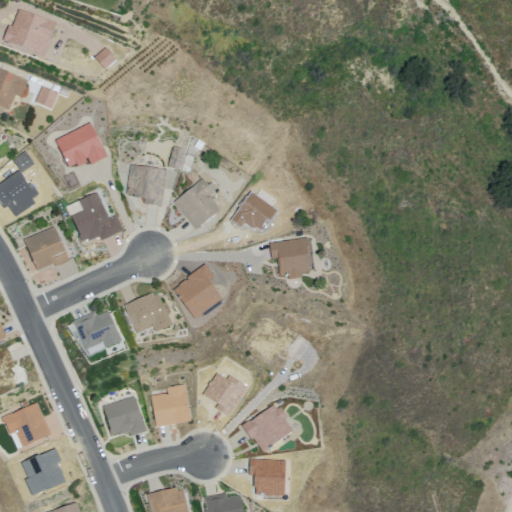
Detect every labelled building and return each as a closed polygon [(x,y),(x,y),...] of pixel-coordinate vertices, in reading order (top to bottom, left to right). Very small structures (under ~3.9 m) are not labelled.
[(5,41),(12,24),(16,25),(22,9),(56,22),(50,38),(43,36),(37,53),(5,41)] [(106,48),(117,60),(106,70),(95,58),(106,48)] [(18,95),(10,113),(0,108),(0,68),(29,82),(22,97),(18,95)] [(45,84),(63,92),(54,111),(36,102),(45,84)] [(166,166),(178,170),(184,149),(172,146),(166,166)] [(133,166),(169,171),(164,208),(146,206),(147,201),(135,199),(136,196),(129,195),(133,166)] [(204,180),(215,193),(211,197),(222,211),(196,232),(174,204),(204,180)] [(99,194),(111,220),(119,216),(126,232),(104,242),(102,238),(91,243),(90,240),(84,243),(72,216),(83,211),(79,203),(99,194)] [(56,229),(71,262),(57,268),(55,265),(40,272),(26,242),(56,229)] [(124,312),(136,341),(153,334),(155,338),(172,331),(156,297),(124,312)] [(71,327),(83,356),(100,350),(104,356),(120,349),(103,313),(71,327)] [(0,317),(9,338),(0,342),(0,317)] [(153,396),(158,428),(193,422),(187,385),(169,388),(170,393),(153,396)] [(104,407),(114,435),(120,433),(121,436),(131,432),(133,437),(148,432),(136,396),(104,407)] [(4,419),(12,435),(17,433),(24,448),(53,434),(39,404),(4,419)] [(243,427),(253,441),(255,439),(267,455),(297,434),(276,404),(243,427)] [(149,495),(153,511),(190,511),(185,491),(180,492),(179,488),(149,495)] [(207,499),(209,511),(246,511),(243,496),(229,499),(228,495),(207,499)] [(52,511),(82,511),(79,502),(52,511)]
